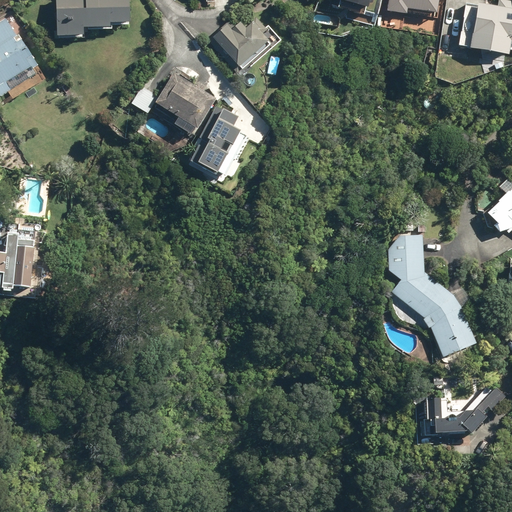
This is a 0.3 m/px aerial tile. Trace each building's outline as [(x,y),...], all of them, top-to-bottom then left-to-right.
[(55,0),(55,41),(88,42),(88,32),(118,33),(119,27),(131,27),(131,0),(55,0)] [(317,0),(317,4),(365,14),(368,0),(317,0)] [(378,0),(378,4),(435,10),(435,0),(378,0)] [(511,11),(464,5),(458,50),(511,58),(511,11)] [(8,98),(12,104),(47,81),(7,19),(0,23),(0,100),(1,102),(8,98)] [(242,27),(232,36),(226,29),(209,43),(239,77),(282,40),(270,27),(261,34),(255,27),(247,33),(242,27)] [(218,110),(214,109),(218,103),(177,75),(161,99),(144,87),(132,105),(151,119),(160,106),(185,123),(178,136),(199,146),(188,170),(230,189),(249,147),(239,143),(246,128),(216,113),(218,110)] [(511,191),(484,217),(505,241),(511,234),(511,191)] [(6,252),(0,251),(0,276),(5,276),(5,293),(19,293),(19,289),(34,289),(36,241),(21,240),(22,232),(7,231),(6,252)] [(432,330),(447,359),(459,358),(466,354),(469,347),(480,342),(463,312),(472,303),(464,291),(448,292),(424,275),(427,275),(428,239),(408,235),(388,249),(390,273),(399,281),(394,295),(424,319),(425,324),(432,330)] [(491,395),(485,388),(455,411),(449,411),(448,395),(431,396),(431,412),(423,412),(423,435),(468,434),(486,416),(482,411),(493,403),(503,396),(499,389),(491,395)]
